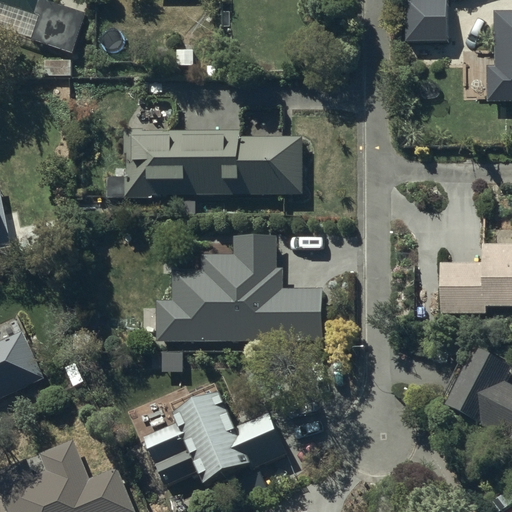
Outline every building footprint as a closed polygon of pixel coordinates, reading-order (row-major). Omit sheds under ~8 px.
[(0,0),(0,34),(73,59),(86,19),(41,4),(41,0),(0,0)] [(488,49),(488,106),(511,106),(511,16),(495,16),(495,49),(488,49)] [(146,133),(124,134),(124,158),(126,158),(126,181),(109,181),(109,203),(153,203),(153,199),(303,199),(303,143),(240,143),(240,136),(146,135),(146,133)] [(1,186),(0,186),(0,255),(12,253),(1,186)] [(173,306),(158,306),(158,347),(324,347),(324,294),(284,294),(284,273),(278,273),(278,243),(235,243),(235,260),(203,260),(203,275),(173,275),(173,306)] [(483,267),(442,267),(442,317),(488,317),(488,311),(511,310),(511,250),(483,250),(483,267)] [(0,403),(46,383),(25,336),(0,346),(0,403)] [(477,355),(446,414),(511,446),(511,390),(506,387),(511,375),(511,372),(507,370),(511,363),(486,350),(482,358),(477,355)] [(236,434),(217,391),(172,411),(179,427),(143,443),(165,492),(198,477),(207,497),(287,461),(269,419),(236,434)] [(0,496),(6,511),(138,511),(120,468),(88,482),(73,445),(39,459),(47,476),(34,481),(27,463),(0,474),(0,496)]
